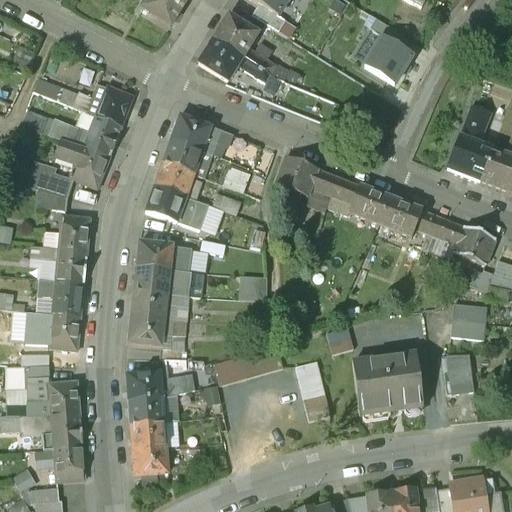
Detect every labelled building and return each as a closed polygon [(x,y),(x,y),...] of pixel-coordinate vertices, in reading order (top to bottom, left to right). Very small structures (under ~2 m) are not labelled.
[(184,5),(176,0),(147,0),(141,11),(169,29),(184,5)] [(288,0),(245,0),(277,19),(288,0)] [(256,37),(227,19),(213,43),(269,78),(274,69),(247,52),(256,37)] [(382,39),(400,50),(406,40),(375,21),(369,31),(382,39)] [(400,50),(382,39),(364,69),(393,88),(412,58),(400,50)] [(269,78),(213,43),(198,67),(227,85),(236,69),(264,86),(269,78)] [(133,100),(107,90),(95,120),(121,131),(133,100)] [(77,98),(61,92),(56,104),(72,111),(77,98)] [(489,116),(471,109),(459,140),(477,147),(489,116)] [(230,138),(179,119),(170,143),(201,154),(210,157),(214,146),(225,150),(230,138)] [(78,133),(53,123),(47,139),(60,142),(64,143),(82,150),(83,150),(109,161),(110,159),(119,136),(121,131),(95,120),(86,142),(76,136),(78,133)] [(47,121),(41,137),(47,139),(53,123),(47,121)] [(459,140),(458,140),(446,172),(479,184),(491,152),(477,147),(459,140)] [(83,150),(82,150),(64,143),(60,142),(54,159),(76,167),(71,182),(97,192),(109,161),(83,150)] [(201,154),(170,143),(162,166),(193,177),(202,181),(210,158),(210,157),(201,154)] [(511,160),(505,158),(491,152),(479,184),(511,197),(511,195),(511,160)] [(317,172),(285,160),(275,187),(307,199),(310,190),(330,198),(337,181),(316,173),(317,172)] [(193,177),(162,166),(154,189),(185,201),(193,177)] [(56,172),(45,169),(42,180),(38,193),(67,201),(72,187),(53,180),(56,172)] [(246,183),(224,175),(220,188),(242,196),(246,183)] [(390,201),(358,189),(337,181),(330,198),(331,198),(351,206),(348,215),(379,228),(390,201)] [(154,189),(153,189),(145,214),(158,219),(176,225),(185,228),(194,204),(185,201),(154,189)] [(330,198),(310,190),(307,199),(304,207),(324,215),(325,214),(331,198),(330,198)] [(216,198),(212,210),(235,218),(239,206),(216,198)] [(421,213),(390,201),(379,228),(411,240),(414,231),(435,239),(442,222),(421,214),(421,213)] [(176,225),(158,219),(154,232),(182,239),(185,228),(176,225)] [(89,222),(61,220),(60,236),(58,252),(86,254),(89,222)] [(494,242),(463,230),(462,230),(442,222),(435,239),(456,247),(452,256),(484,269),(494,242)] [(60,236),(44,235),(43,250),(58,252),(60,236)] [(171,248),(138,245),(136,270),(168,273),(187,275),(190,252),(171,249),(171,248)] [(218,248),(201,245),(199,254),(209,256),(217,257),(218,248)] [(315,248),(309,246),(306,255),(312,257),(315,248)] [(86,254),(58,252),(55,285),(83,288),(86,261),(85,261),(86,254)] [(511,268),(497,264),(489,287),(504,292),(504,291),(511,268)] [(168,273),(136,270),(133,295),(166,298),(168,273)] [(256,281),(238,280),(237,289),(255,290),(256,281)] [(83,288),(55,285),(52,318),(80,320),(80,315),(81,315),(83,288)] [(183,291),(174,290),(173,298),(182,299),(183,291)] [(166,298),(133,295),(130,319),(163,323),(166,298)] [(182,299),(173,298),(172,308),(181,309),(182,299)] [(456,305),(455,339),(492,340),(493,306),(456,305)] [(80,320),(52,318),(49,351),(77,354),(80,320)] [(163,323),(130,319),(128,345),(160,348),(161,338),(170,339),(172,324),(163,323)] [(346,331),(325,337),(331,358),(353,352),(346,331)] [(415,356),(351,364),(358,418),(422,410),(415,356)] [(48,370),(48,358),(21,358),(21,370),(27,370),(48,370)] [(473,394),(468,358),(448,359),(453,396),(473,394)] [(317,365),(291,373),(297,391),(323,384),(317,365)] [(48,370),(27,370),(27,382),(49,382),(48,370)] [(158,376),(126,378),(128,404),(161,402),(158,376)] [(76,385),(49,388),(50,405),(27,407),(28,411),(28,420),(52,420),(79,418),(76,385)] [(324,398),(312,401),(318,422),(329,419),(324,398)] [(312,401),(302,403),(308,425),(318,422),(312,401)] [(161,402),(128,404),(130,429),(163,426),(161,402)] [(28,411),(18,411),(19,420),(21,421),(28,420),(28,411)] [(184,415),(169,416),(170,425),(185,424),(184,415)] [(79,418),(52,420),(28,420),(21,421),(22,438),(42,437),(44,453),(53,452),(81,450),(81,449),(82,448),(80,423),(79,423),(79,418)] [(163,426),(130,429),(132,454),(165,451),(163,426)] [(81,450),(53,452),(56,486),(84,484),(81,450)] [(165,451),(132,454),(134,479),(157,477),(168,476),(165,451)] [(168,476),(157,477),(157,485),(168,484),(168,476)] [(356,482),(357,494),(380,493),(379,480),(356,482)] [(502,511),(500,495),(483,497),(480,481),(450,486),(450,490),(453,511),(502,511)] [(435,490),(419,493),(421,511),(437,511),(435,493),(435,490)] [(453,511),(450,490),(435,493),(437,511),(453,511)] [(57,492),(29,494),(31,508),(58,506),(57,492)] [(416,511),(414,493),(391,496),(392,511),(416,511)] [(392,511),(391,496),(367,498),(368,511),(392,511)] [(364,511),(363,499),(348,502),(350,511),(364,511)] [(347,501),(332,506),(334,511),(350,511),(348,502),(347,501)]
